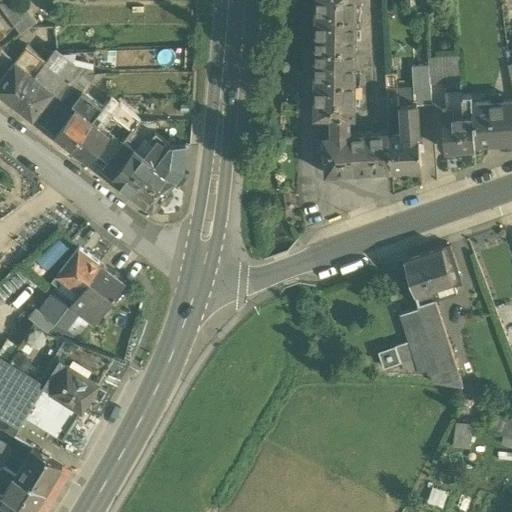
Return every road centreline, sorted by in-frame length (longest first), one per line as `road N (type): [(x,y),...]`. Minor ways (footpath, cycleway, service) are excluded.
road 1 (tertiary): [(511,184),(250,280),(197,290)]
road 2 (primary): [(197,290),(221,138),(231,0)]
road 3 (residential): [(197,290),(0,131)]
road 4 (primary): [(94,511),(153,407),(197,290)]
